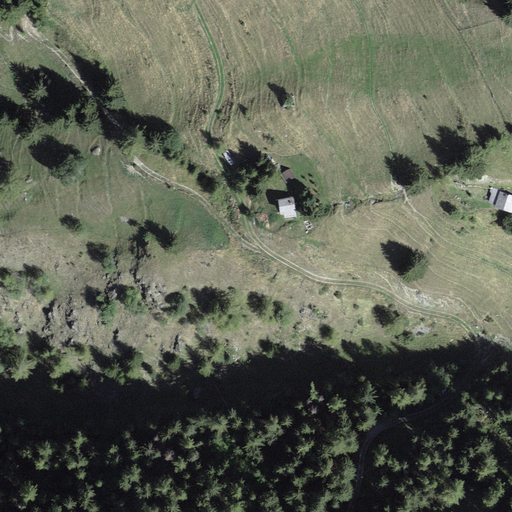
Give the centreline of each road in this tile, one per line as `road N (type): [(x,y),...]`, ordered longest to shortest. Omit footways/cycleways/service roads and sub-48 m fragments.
road 1 (track): [(356,511),(389,432),(465,389),(479,359),(476,334),(376,286),(322,279),(246,244),(196,194),(143,165),(91,93),(27,27)]
road 2 (track): [(267,252),(211,144),(223,78),(194,0)]
